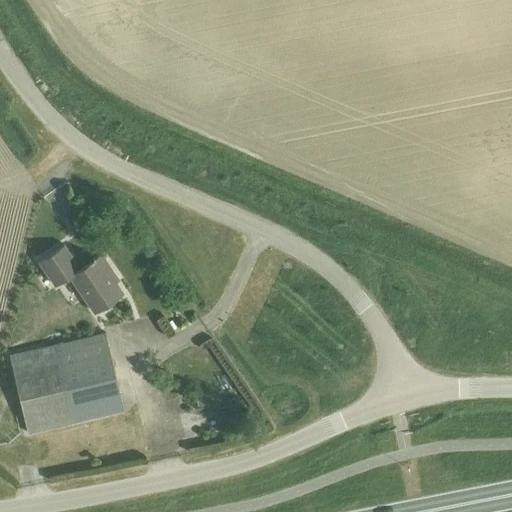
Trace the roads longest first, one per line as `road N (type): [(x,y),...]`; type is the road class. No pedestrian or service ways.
road 1 (unclassified): [(398,401),(380,329),(320,262),(96,155),(36,103),(0,51)]
road 2 (unclassified): [(0,511),(221,470),(398,401)]
